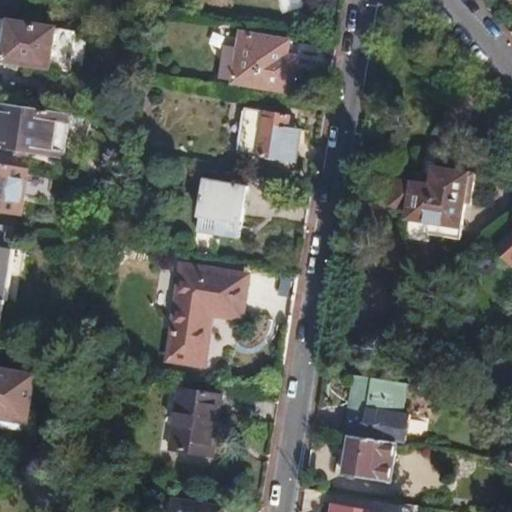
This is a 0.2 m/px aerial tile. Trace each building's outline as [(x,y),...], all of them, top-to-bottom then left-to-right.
[(276,0),(280,11),(316,0),(276,0)] [(0,20),(0,43),(74,56),(78,34),(0,20)] [(240,35),(232,83),(291,94),(298,52),(319,55),(320,48),(240,35)] [(74,56),(0,43),(0,61),(71,74),(74,56)] [(70,116),(0,104),(0,151),(63,161),(70,116)] [(243,109),(235,155),(294,165),(299,131),(288,129),(289,117),(243,109)] [(28,170),(0,165),(0,213),(20,217),(23,199),(47,202),(51,178),(28,173),(28,170)] [(471,194),(473,176),(433,169),(431,186),(394,180),(389,205),(409,209),(406,228),(458,237),(465,193),(471,194)] [(241,227),(247,187),(205,180),(197,232),(238,239),(239,235),(254,237),(254,229),(241,227)] [(0,305),(13,228),(0,225),(0,305)] [(96,225),(94,239),(110,242),(112,227),(96,225)] [(511,235),(497,249),(511,265),(511,235)] [(170,359),(203,364),(211,312),(243,318),(248,277),(184,267),(170,359)] [(0,426),(24,431),(32,378),(29,377),(28,380),(0,375),(0,426)] [(406,384),(353,375),(342,436),(350,437),(396,444),(403,446),(409,417),(401,415),(406,384)] [(217,459),(226,399),(184,392),(175,452),(217,459)] [(396,444),(350,437),(348,449),(337,447),(333,474),(389,483),(396,444)] [(224,511),(225,510),(175,501),(168,507),(166,511),(224,511)]
